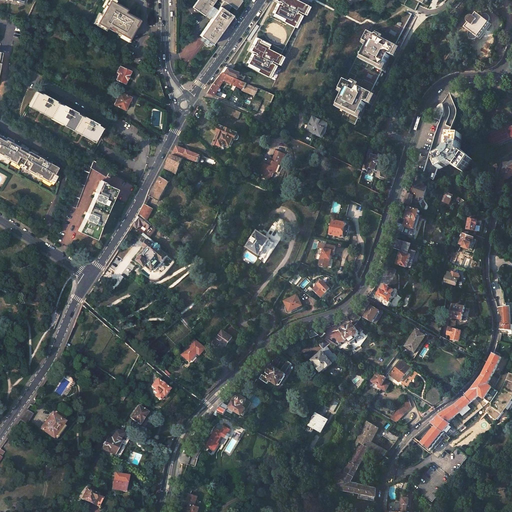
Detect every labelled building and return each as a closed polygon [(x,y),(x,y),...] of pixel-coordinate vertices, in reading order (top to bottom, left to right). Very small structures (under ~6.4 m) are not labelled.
[(104,9),(101,15),(96,23),(102,27),(105,29),(107,26),(113,29),(119,33),(128,38),(131,32),(135,26),(134,25),(137,19),(127,14),(124,12),(125,9),(114,3),(109,0),(104,9)] [(105,0),(101,8),(104,9),(109,0),(114,3),(115,1),(112,0),(105,0)] [(235,10),(241,1),(239,0),(198,0),(193,8),(205,16),(206,13),(213,18),(200,36),(211,45),(214,41),(230,18),(231,16),(227,13),(231,7),(235,10)] [(301,14),(306,3),(299,0),(275,0),(276,0),(276,2),(280,4),(278,7),(276,6),(272,13),(283,18),(281,21),(292,26),(298,14),(295,12),(296,11),(301,14)] [(337,106),(359,117),(362,111),(364,112),(367,108),(365,107),(368,100),(372,92),(374,93),(376,90),(374,89),(376,84),(379,85),(380,81),(378,80),(381,75),(383,77),(385,73),(383,72),(387,64),(389,65),(391,61),(389,59),(393,52),(396,45),(401,47),(417,15),(402,7),(398,5),(382,36),(378,34),(377,35),(370,31),(365,41),(371,44),(371,45),(369,44),(363,56),(370,60),(358,84),(354,82),(353,83),(346,79),(340,91),(346,94),(345,95),(344,94),(337,106)] [(141,19),(128,12),(127,14),(137,19),(134,25),(135,26),(136,26),(141,19)] [(96,23),(101,15),(98,13),(92,24),(100,29),(102,27),(96,23)] [(489,24),(490,23),(489,23),(490,22),(491,20),(491,19),(490,17),(489,16),(488,15),(486,14),(485,14),(483,15),(481,16),(477,13),(474,17),(472,16),(471,16),(469,17),(468,18),(467,19),(467,21),(467,22),(468,24),(465,28),(470,31),(469,33),(469,35),(469,37),(471,38),(472,39),(474,39),(477,39),(478,37),(479,38),(489,24)] [(301,15),(298,14),(292,26),(294,28),(301,15)] [(128,38),(119,33),(118,35),(129,42),(134,33),(131,32),(128,38)] [(277,62),(280,55),(267,48),(267,47),(258,42),(259,40),(256,38),(250,49),(256,52),(254,55),(252,54),(248,61),(259,66),(257,69),(268,74),(274,62),(271,60),(272,59),(277,62)] [(274,62),(268,74),(270,75),(277,63),(274,62)] [(121,67),(117,65),(114,72),(116,73),(113,78),(124,83),(129,70),(121,67)] [(225,67),(221,72),(235,77),(237,71),(236,71),(232,69),(225,67)] [(212,84),(207,92),(212,96),(222,80),(224,81),(228,75),(221,72),(212,84)] [(245,82),(228,75),(224,81),(231,84),(229,89),(232,90),(234,86),(242,89),(245,82)] [(70,76),(67,81),(74,85),(77,80),(70,76)] [(256,87),(245,82),(242,89),(254,94),(256,87)] [(124,109),(130,97),(129,96),(130,93),(121,88),(119,87),(117,91),(119,92),(114,104),(124,109)] [(258,88),(249,110),(256,113),(262,100),(269,104),(273,94),(265,91),(258,88)] [(452,90),(448,92),(452,97),(462,95),(462,89),(453,90),(452,90)] [(446,131),(449,132),(453,120),(454,114),(455,109),(454,104),(453,100),(452,97),(448,92),(447,94),(444,97),(446,98),(445,100),(442,103),(437,108),(435,112),(434,114),(424,143),(423,146),(416,168),(423,172),(434,180),(438,167),(432,156),(445,148),(446,131)] [(38,93),(32,105),(41,110),(62,121),(83,132),(100,142),(107,129),(97,125),(98,123),(83,115),(82,116),(76,113),(76,112),(62,104),(62,106),(54,102),(55,101),(42,94),(41,95),(38,93)] [(241,113),(222,104),(219,110),(238,119),(241,113)] [(312,115),(306,128),(323,136),(329,123),(312,115)] [(234,140),(235,140),(235,139),(237,140),(238,139),(239,136),(238,135),(237,134),(238,133),(220,126),(218,133),(219,133),(214,144),(220,147),(220,146),(224,148),(225,144),(231,146),(234,140)] [(432,156),(438,167),(451,161),(463,169),(471,157),(459,149),(460,133),(449,132),(446,131),(445,148),(432,156)] [(0,154),(2,156),(3,154),(7,157),(6,158),(11,161),(12,159),(18,163),(19,161),(25,165),(24,167),(30,170),(30,171),(34,174),(35,172),(39,175),(38,176),(43,179),(44,177),(50,181),(51,179),(54,181),(57,175),(54,173),(58,166),(45,159),(43,162),(37,159),(39,156),(13,142),(12,144),(5,141),(7,138),(0,134),(0,154)] [(376,156),(371,154),(374,143),(371,141),(362,170),(366,171),(367,168),(373,169),(374,165),(376,166),(377,161),(375,160),(376,156)] [(182,159),(184,160),(185,158),(198,162),(201,156),(177,147),(172,155),(182,159)] [(263,174),(269,177),(271,173),(274,174),(278,165),(280,166),(285,155),(277,152),(272,162),(271,164),(268,162),(266,165),(263,164),(259,171),(262,172),(263,174)] [(165,168),(177,173),(182,159),(172,155),(168,163),(165,168)] [(105,177),(110,170),(92,160),(87,156),(85,162),(68,205),(75,208),(90,167),(105,177)] [(12,159),(11,161),(30,171),(30,170),(24,167),(25,165),(19,161),(18,163),(12,159)] [(161,175),(156,185),(155,187),(152,192),(150,196),(158,201),(170,180),(161,175)] [(412,192),(415,183),(410,181),(409,185),(407,190),(411,192),(412,192)] [(111,196),(112,197),(116,189),(101,182),(97,193),(95,192),(94,195),(92,198),(94,199),(88,213),(86,212),(85,215),(84,218),(85,219),(81,230),(94,235),(111,196)] [(426,186),(415,183),(412,192),(415,194),(413,198),(417,199),(419,195),(422,196),(426,186)] [(391,189),(384,187),(382,193),(389,195),(391,189)] [(411,192),(407,190),(405,196),(403,203),(409,205),(413,194),(411,194),(411,192)] [(442,201),(449,204),(452,196),(450,194),(450,193),(449,193),(448,194),(445,193),(442,201)] [(345,216),(348,205),(341,203),(338,214),(345,216)] [(153,209),(145,204),(139,215),(147,221),(153,209)] [(404,218),(406,219),(403,226),(413,229),(418,216),(415,215),(416,210),(408,207),(404,218)] [(147,230),(151,225),(147,221),(139,215),(135,222),(133,226),(136,228),(137,226),(142,226),(147,230)] [(467,229),(475,231),(477,221),(469,219),(467,229)] [(346,223),(333,220),(330,234),(342,237),(343,234),(346,235),(348,226),(345,225),(346,223)] [(269,239),(270,239),(257,231),(246,247),(259,255),(260,255),(269,239)] [(462,235),(459,245),(464,247),(463,248),(469,250),(472,250),(475,241),(473,240),(473,239),(462,235)] [(269,239),(260,255),(265,258),(275,243),(269,239)] [(168,255),(149,240),(144,246),(146,248),(139,256),(141,258),(139,260),(152,271),(161,259),(163,261),(168,255)] [(320,257),(318,265),(330,268),(333,258),(336,247),(326,244),(325,249),(323,249),(321,257),(320,257)] [(395,264),(403,267),(404,265),(407,267),(410,257),(407,256),(408,254),(400,252),(395,264)] [(452,274),(449,273),(447,277),(445,282),(440,280),(438,284),(448,288),(449,285),(452,286),(453,285),(456,286),(458,281),(459,280),(460,277),(459,275),(458,275),(453,273),(452,274)] [(329,288),(319,278),(315,282),(317,284),(312,289),(320,297),(329,288)] [(390,302),(389,301),(391,296),(393,297),(397,291),(397,290),(396,289),(396,288),(395,288),(394,288),(393,288),(392,289),(385,286),(384,288),(382,288),(381,290),(379,289),(377,294),(370,291),(368,295),(371,297),(388,306),(390,302)] [(295,295),(283,302),(288,311),(295,307),(296,308),(301,305),(295,295)] [(490,314),(487,303),(478,304),(483,322),(492,322),(491,317),(490,314)] [(449,317),(461,320),(464,307),(452,305),(449,317)] [(507,328),(510,328),(509,306),(500,306),(501,325),(501,328),(507,328)] [(378,320),(375,319),(379,312),(371,307),(370,309),(368,308),(365,314),(366,315),(364,318),(373,323),(372,323),(372,324),(373,325),(374,325),(375,324),(378,320)] [(346,317),(353,322),(357,324),(360,317),(352,313),(346,317)] [(340,330),(346,338),(347,339),(347,343),(351,344),(356,340),(356,337),(359,336),(359,332),(354,326),(357,324),(353,322),(347,327),(346,325),(340,330)] [(465,338),(466,332),(448,328),(445,339),(448,341),(449,335),(452,335),(451,340),(459,341),(460,337),(465,338)] [(321,337),(324,333),(318,329),(312,330),(319,336),(321,337)] [(228,342),(232,337),(222,330),(213,343),(222,349),(227,341),(228,342)] [(312,330),(308,331),(310,338),(314,337),(319,342),(318,343),(321,347),(328,342),(323,339),(320,341),(316,337),(319,336),(312,330)] [(414,332),(406,345),(411,349),(410,350),(414,353),(425,336),(419,333),(418,334),(414,332)] [(198,354),(202,349),(191,340),(179,356),(187,362),(196,352),(198,354)] [(505,349),(496,345),(494,352),(503,355),(505,349)] [(326,346),(322,349),(320,350),(322,352),(311,360),(317,366),(316,367),(321,373),(333,364),(332,362),(336,359),(326,347),(326,346)] [(481,377),(477,383),(472,389),(471,391),(468,393),(462,399),(459,402),(457,403),(456,404),(438,415),(431,422),(418,434),(421,437),(420,438),(425,445),(439,433),(439,434),(445,440),(449,436),(448,434),(487,401),(490,403),(485,409),(493,418),(502,410),(511,398),(511,395),(511,373),(510,373),(498,391),(494,389),(501,375),(496,371),(502,359),(493,354),(492,356),(485,369),(481,377)] [(410,367),(402,360),(390,375),(399,382),(410,367)] [(267,370),(266,370),(264,372),(269,376),(267,379),(260,373),(257,377),(265,383),(267,380),(276,386),(284,375),(275,369),(270,366),(267,370)] [(393,383),(381,375),(377,373),(372,380),(383,387),(381,389),(387,392),(393,383)] [(249,376),(244,381),(252,385),(256,379),(249,376)] [(153,391),(155,393),(154,395),(158,399),(162,395),(168,389),(157,378),(151,385),(155,388),(153,391)] [(451,387),(457,393),(460,390),(454,384),(451,387)] [(168,389),(162,395),(165,397),(171,391),(168,389)] [(252,403),(240,396),(235,402),(234,401),(230,407),(223,402),(214,410),(224,415),(226,411),(233,414),(235,411),(244,417),(252,403)] [(408,399),(389,419),(396,422),(411,407),(408,399)] [(423,409),(429,413),(430,413),(434,410),(427,404),(423,409)] [(147,412),(138,405),(130,416),(139,423),(147,412)] [(33,413),(26,408),(19,419),(26,423),(33,413)] [(40,429),(51,436),(52,437),(53,435),(56,438),(65,426),(61,423),(62,422),(51,414),(40,429)] [(327,421),(315,414),(308,426),(320,432),(327,421)] [(183,420),(178,417),(174,423),(178,426),(183,420)] [(360,444),(368,448),(375,451),(378,453),(382,454),(385,456),(387,451),(371,443),(378,428),(367,422),(355,446),(358,448),(360,444)] [(396,423),(394,427),(403,432),(406,429),(396,423)] [(211,450),(216,443),(214,442),(218,436),(222,437),(226,430),(221,426),(219,428),(217,427),(216,430),(213,428),(211,431),(212,431),(203,445),(211,450)] [(111,438),(108,437),(102,449),(114,454),(120,442),(119,442),(123,433),(115,430),(111,438)] [(398,437),(387,431),(384,430),(381,436),(391,442),(396,440),(398,437)] [(168,445),(169,446),(171,441),(173,438),(174,435),(166,433),(163,439),(169,442),(168,445)] [(343,474),(326,466),(323,470),(330,474),(328,478),(335,483),(334,485),(336,487),(336,489),(359,493),(359,498),(374,501),(376,488),(361,484),(351,482),(365,454),(366,452),(370,454),(372,451),(375,452),(375,451),(368,448),(360,444),(358,448),(351,462),(350,461),(343,474)] [(127,476),(115,472),(110,487),(122,490),(124,482),(125,482),(127,476)] [(153,481),(160,485),(162,475),(154,474),(153,481)] [(160,485),(153,481),(152,481),(149,489),(158,492),(159,488),(160,485)] [(88,486),(81,499),(99,508),(104,498),(92,492),(93,489),(88,486)] [(181,507),(180,511),(182,511),(194,511),(195,508),(194,508),(196,501),(193,500),(194,497),(185,494),(182,504),(185,505),(184,508),(181,507)] [(399,511),(405,511),(408,500),(401,499),(399,511)]
